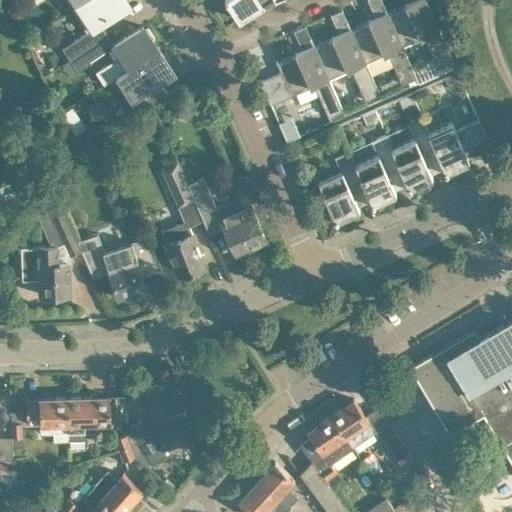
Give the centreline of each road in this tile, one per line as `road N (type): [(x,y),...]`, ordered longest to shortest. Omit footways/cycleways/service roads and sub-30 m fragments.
road 1 (residential): [(196,497),(289,399),(506,265)]
road 2 (unclassified): [(0,354),(140,343),(312,272)]
road 3 (residential): [(312,272),(206,44)]
road 4 (unclassified): [(312,272),(466,203)]
